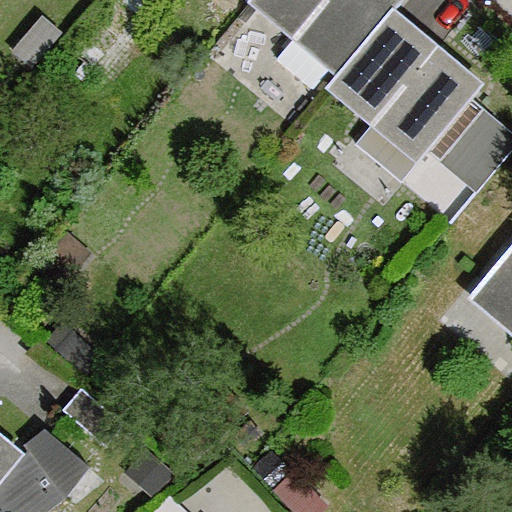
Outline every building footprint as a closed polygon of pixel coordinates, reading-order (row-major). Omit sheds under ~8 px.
[(401,5),(395,0),(269,0),(305,30),(348,67),(391,17),(401,5)] [(434,53),(391,17),(348,67),(339,79),(383,116),(429,154),(482,92),(434,53)] [(348,67),(305,30),(280,60),(315,90),(331,71),(339,79),(348,67)] [(429,154),(383,116),(358,144),(404,183),(429,154)] [(511,154),(511,138),(485,116),(445,164),(480,193),(511,154)] [(511,255),(483,290),(511,314),(511,255)] [(248,411),(225,385),(171,434),(194,460),(248,411)] [(125,427),(84,391),(66,412),(108,448),(125,427)] [(0,487),(22,461),(0,442),(0,487)] [(187,511),(171,497),(157,511),(187,511)]
